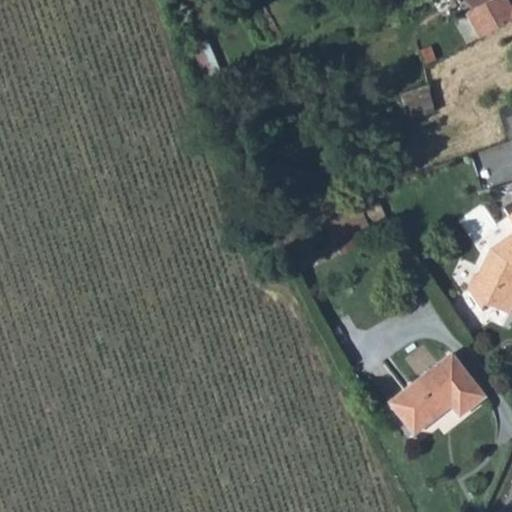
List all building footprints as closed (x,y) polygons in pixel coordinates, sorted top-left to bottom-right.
[(511,0),(495,0),(474,11),(459,19),(478,40),(511,21),(511,0)] [(466,0),(474,11),(495,0),(466,0)] [(207,38),(192,44),(205,70),(219,63),(207,38)] [(427,88),(401,95),(407,121),(433,111),(427,88)] [(361,204),(321,224),(330,243),(370,225),(361,204)] [(476,277),(470,292),(483,312),(490,309),(511,317),(511,214),(505,220),(511,231),(511,235),(493,247),(481,278),(476,277)] [(453,350),(381,405),(406,437),(450,403),(460,414),(486,393),(453,350)]
